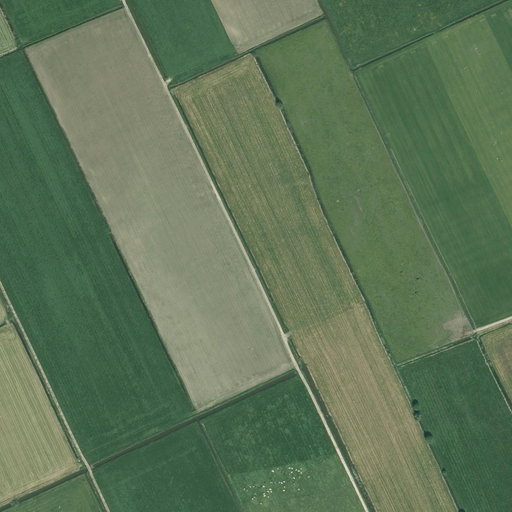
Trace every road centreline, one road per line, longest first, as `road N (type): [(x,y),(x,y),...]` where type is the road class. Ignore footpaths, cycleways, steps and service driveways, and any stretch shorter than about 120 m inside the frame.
road 1 (track): [(124,0),(367,511)]
road 2 (track): [(0,286),(109,511)]
